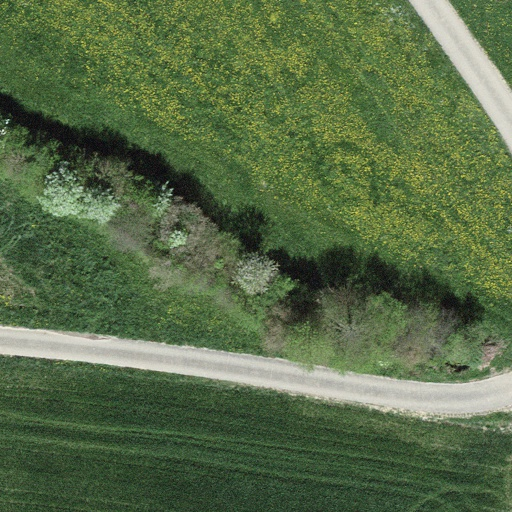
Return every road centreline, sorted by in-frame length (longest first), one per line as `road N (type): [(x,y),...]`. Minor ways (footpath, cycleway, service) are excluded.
road 1 (track): [(511,395),(411,403),(0,344)]
road 2 (track): [(426,0),(511,129)]
